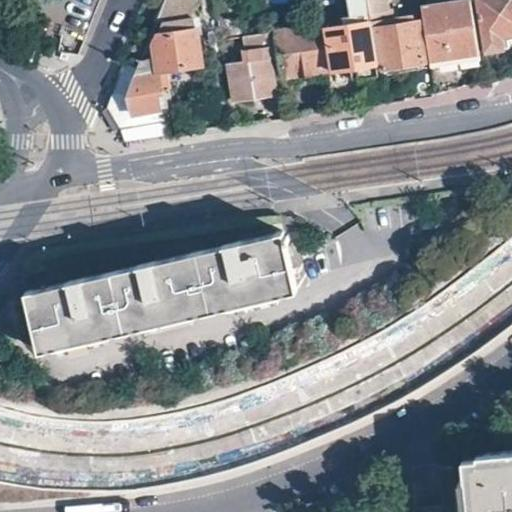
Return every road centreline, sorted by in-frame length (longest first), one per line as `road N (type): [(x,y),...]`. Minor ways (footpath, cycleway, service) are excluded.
road 1 (residential): [(511,113),(51,177)]
road 2 (residential): [(511,369),(417,432),(232,511)]
road 3 (residential): [(121,0),(79,91),(60,105)]
